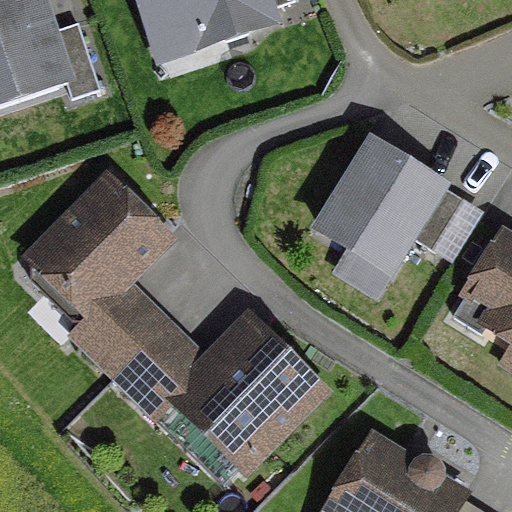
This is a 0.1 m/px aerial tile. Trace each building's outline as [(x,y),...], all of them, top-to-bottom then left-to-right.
[(44,36),(31,0),(0,0),(0,85),(55,68),(66,102),(95,93),(72,26),(44,36)] [(138,0),(155,50),(205,34),(220,44),(243,37),(249,19),(262,15),(261,13),(290,3),(288,0),(138,0)] [(429,255),(461,204),(368,146),(315,231),(383,274),(404,239),(429,255)] [(159,242),(102,186),(28,261),(33,266),(26,273),(26,284),(39,297),(50,296),(57,289),(85,317),(66,337),(109,379),(161,325),(119,283),(159,242)] [(511,248),(498,240),(448,320),(476,337),(483,326),(511,343),(511,248)] [(246,461),(313,393),(245,326),(205,367),(161,325),(109,379),(151,421),(178,394),(246,461)] [(409,467),(368,442),(323,511),(458,511),(465,502),(435,484),(437,478),(436,472),(430,464),(419,461),(413,463),(409,467)]
